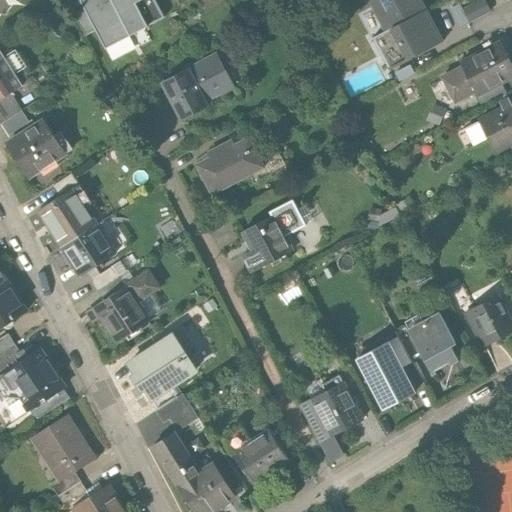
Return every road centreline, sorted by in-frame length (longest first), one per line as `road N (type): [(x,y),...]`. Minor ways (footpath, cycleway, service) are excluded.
road 1 (residential): [(0,196),(165,511)]
road 2 (residential): [(294,511),(511,382)]
